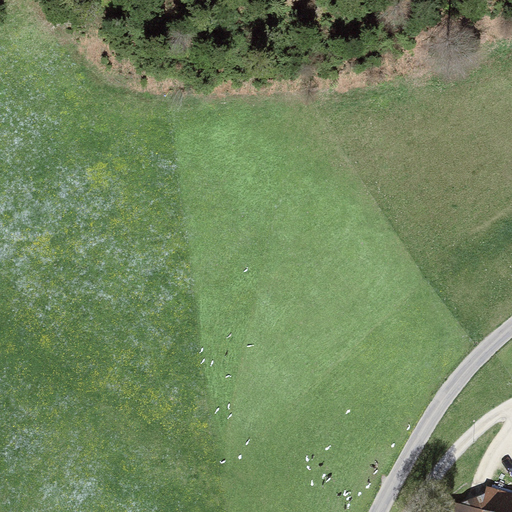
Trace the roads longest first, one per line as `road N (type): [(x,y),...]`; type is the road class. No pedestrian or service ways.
road 1 (unclassified): [(378,511),(463,372),(511,326)]
road 2 (track): [(511,408),(458,445),(413,511)]
